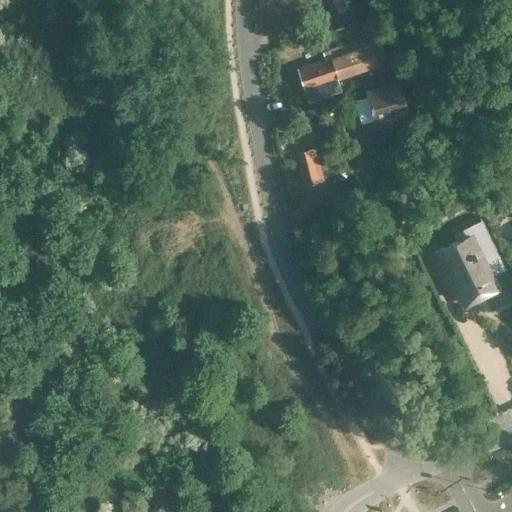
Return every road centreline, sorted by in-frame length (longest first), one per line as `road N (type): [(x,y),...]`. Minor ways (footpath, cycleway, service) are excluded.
road 1 (unknown): [(155,0),(192,123),(218,156),(288,346),(371,492)]
road 2 (residential): [(241,0),(244,68),(281,250),(297,287),(360,362),(380,400),(398,477)]
road 3 (unclassified): [(398,477),(511,430)]
